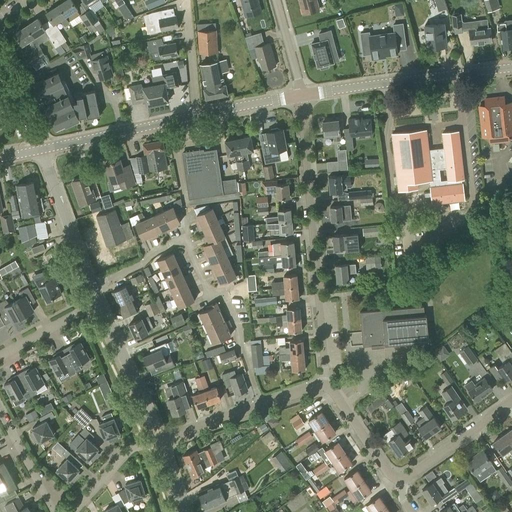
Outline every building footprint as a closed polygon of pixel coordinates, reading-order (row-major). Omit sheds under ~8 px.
[(69,21),(80,14),(76,9),(77,8),(71,0),(65,0),(58,5),(69,21)] [(242,0),(245,9),(244,9),(246,16),(261,12),(257,0),(242,0)] [(299,0),(303,14),(319,9),(316,0),(299,0)] [(444,0),(434,0),(438,11),(447,8),(444,0)] [(484,0),(487,12),(495,10),(492,0),(484,0)] [(394,4),(395,12),(399,16),(404,15),(403,2),(394,4)] [(134,17),(124,3),(119,6),(118,7),(127,20),(134,17)] [(70,23),(69,21),(58,5),(46,13),(54,25),(60,21),(59,20),(60,19),(65,26),(70,23)] [(85,12),(93,23),(99,19),(91,8),(85,12)] [(148,14),(150,25),(147,25),(148,34),(156,32),(179,27),(176,15),(163,18),(162,10),(152,12),(148,14)] [(87,27),(93,23),(85,12),(79,15),(87,27)] [(489,28),(487,19),(463,22),(463,21),(462,14),(453,15),(454,28),(462,27),(462,30),(467,29),(468,36),(470,36),(471,44),(492,41),(490,28),(489,28)] [(26,26),(34,37),(40,33),(41,35),(46,31),(38,18),(26,26)] [(343,18),(336,20),(339,28),(345,26),(343,18)] [(511,19),(505,21),(505,22),(497,23),(497,30),(500,30),(502,47),(511,45),(511,19)] [(427,49),(446,46),(443,23),(425,25),(427,49)] [(404,39),(402,24),(393,25),(394,32),(369,35),(369,33),(361,34),(364,55),(371,53),(372,59),(381,58),(381,56),(398,54),(396,40),(404,39)] [(38,44),(34,37),(26,26),(15,33),(22,45),(23,44),(24,46),(29,42),(35,52),(30,56),(34,63),(45,55),(38,44)] [(113,27),(107,30),(110,36),(116,33),(113,27)] [(199,54),(218,52),(216,29),(197,30),(199,54)] [(54,33),(61,44),(65,41),(66,40),(59,30),(54,33)] [(330,30),(319,33),(321,41),(311,43),(318,67),(320,66),(321,69),(328,67),(327,64),(333,62),(331,54),(337,53),(330,30)] [(264,44),(261,32),(245,37),(248,49),(252,59),(258,57),(259,62),(260,61),(262,69),(276,66),(269,43),(264,44)] [(40,33),(34,37),(38,44),(44,40),(41,35),(40,33)] [(56,47),(61,44),(54,33),(48,37),(55,48),(56,47)] [(88,40),(85,34),(79,38),(83,43),(88,40)] [(163,45),(162,38),(147,41),(149,53),(151,53),(152,60),(161,59),(178,55),(176,43),(163,45)] [(65,41),(61,44),(66,52),(70,49),(68,47),(69,47),(65,41)] [(79,47),(71,50),(77,60),(91,55),(90,51),(92,51),(89,42),(79,45),(79,47)] [(61,55),(66,52),(61,44),(56,47),(61,55)] [(112,75),(106,56),(91,60),(93,67),(95,72),(98,71),(100,78),(112,75)] [(224,84),(220,61),(213,62),(200,65),(205,88),(204,88),(206,99),(228,94),(225,84),(224,84)] [(157,103),(168,101),(166,88),(178,86),(176,72),(162,75),(162,74),(152,77),(154,85),(157,103)] [(73,109),(57,73),(34,83),(53,125),(63,123),(64,125),(77,119),(76,117),(85,115),(85,118),(98,116),(94,91),(81,93),(81,96),(75,97),(77,107),(73,109)] [(157,103),(154,85),(143,87),(143,88),(141,88),(140,84),(129,87),(133,104),(146,101),(147,105),(157,103)] [(498,103),(498,98),(485,99),(485,105),(479,106),(483,137),(489,136),(490,142),(503,140),(502,135),(504,131),(508,134),(511,133),(511,115),(510,102),(498,103)] [(348,119),(350,135),(345,135),(347,150),(353,149),(352,135),(372,133),(370,119),(360,120),(359,118),(348,119)] [(340,140),(339,134),(340,134),(338,120),(322,122),(324,138),(334,137),(334,140),(340,140)] [(279,129),(277,128),(271,129),(269,131),(266,132),(268,143),(262,144),(265,163),(280,160),(278,150),(286,149),(282,129),(279,129)] [(464,179),(458,130),(442,132),(444,148),(428,149),(426,129),(392,133),(395,160),(394,160),(394,165),(396,165),(398,184),(399,191),(409,190),(408,183),(430,181),(431,187),(430,187),(432,202),(465,199),(463,183),(462,183),(461,180),(464,179)] [(237,138),(244,169),(250,168),(247,151),(253,150),(250,136),(237,138)] [(238,170),(244,169),(237,138),(225,141),(228,155),(234,154),(238,170)] [(167,167),(164,149),(162,140),(143,144),(145,153),(146,153),(146,155),(137,157),(139,172),(167,167)] [(221,180),(217,148),(182,153),(190,206),(239,198),(236,178),(221,180)] [(365,167),(380,166),(379,158),(365,159),(365,167)] [(125,175),(120,159),(105,164),(111,183),(120,180),(122,188),(135,184),(131,173),(125,175)] [(339,170),(347,169),(347,161),(339,161),(339,170)] [(265,178),(274,177),(272,165),(263,166),(265,178)] [(341,176),(341,174),(328,175),(329,185),(328,185),(328,191),(330,191),(330,193),(343,192),(342,185),(351,184),(350,175),(341,176)] [(72,182),(80,204),(95,199),(88,176),(72,182)] [(277,184),(277,180),(265,181),(262,182),(262,192),(275,191),(276,199),(290,197),(289,183),(277,184)] [(36,181),(16,185),(22,216),(42,212),(42,211),(44,210),(43,204),(41,204),(36,181)] [(370,192),(370,190),(348,192),(349,199),(371,197),(371,196),(374,196),(374,192),(370,192)] [(257,207),(268,206),(267,196),(256,197),(257,207)] [(111,200),(103,202),(105,208),(113,206),(111,200)] [(498,200),(486,201),(488,215),(500,214),(498,200)] [(99,201),(90,204),(93,212),(102,209),(99,201)] [(331,221),(343,220),(352,220),(350,205),(341,205),(330,206),(331,221)] [(164,210),(172,229),(175,228),(175,227),(175,224),(180,222),(173,206),(164,210)] [(201,224),(217,217),(212,207),(197,214),(199,219),(198,222),(196,222),(198,225),(201,224)] [(279,222),(292,220),(291,208),(278,209),(278,216),(266,217),(266,223),(279,222)] [(17,210),(11,211),(12,213),(13,219),(19,217),(18,210),(17,210)] [(169,231),(172,229),(164,210),(154,215),(161,230),(166,228),(168,230),(169,231)] [(153,238),(145,219),(142,212),(138,214),(141,221),(135,223),(142,239),(147,237),(150,238),(150,239),(153,238)] [(4,232),(15,230),(12,213),(0,215),(4,232)] [(157,232),(161,230),(154,215),(145,219),(153,238),(157,236),(156,235),(157,232)] [(104,216),(84,223),(89,237),(109,230),(104,216)] [(205,233),(221,226),(217,217),(201,224),(198,225),(199,229),(200,228),(203,229),(205,233)] [(279,222),(266,223),(267,229),(273,229),(274,234),(293,233),(292,220),(279,222)] [(45,221),(34,223),(37,235),(37,239),(48,237),(45,221)] [(37,235),(34,223),(18,227),(22,242),(24,242),(37,235)] [(219,238),(220,238),(225,236),(221,226),(205,233),(207,238),(206,240),(205,241),(206,244),(204,245),(209,243),(219,238)] [(363,236),(375,234),(374,227),(363,228),(363,236)] [(109,230),(89,237),(94,251),(114,244),(109,230)] [(355,247),(354,234),(345,235),(345,234),(333,235),(334,249),(355,247)] [(26,247),(37,242),(34,237),(24,242),(26,247)] [(224,248),(220,238),(219,238),(209,243),(204,245),(206,250),(205,252),(203,253),(205,256),(213,252),(224,248)] [(253,249),(263,248),(262,240),(252,241),(253,249)] [(273,255),(295,253),(294,241),(281,242),(272,243),(273,255)] [(34,253),(45,249),(43,244),(32,248),(34,253)] [(114,244),(94,251),(100,265),(119,257),(114,244)] [(217,262),(228,257),(224,248),(213,252),(205,256),(206,259),(207,259),(210,259),(212,264),(217,262)] [(427,250),(417,251),(418,259),(428,258),(427,250)] [(162,269),(180,261),(179,258),(178,258),(175,257),(173,253),(158,260),(162,269)] [(266,256),(267,256),(267,261),(277,260),(277,261),(282,260),(283,266),(296,265),(295,253),(273,255),(269,255),(266,256)] [(367,277),(376,276),(374,256),(365,257),(367,277)] [(221,271),(232,267),(228,257),(217,262),(212,264),(214,268),(213,271),(212,271),(213,275),(221,271)] [(166,278),(182,271),(180,267),(181,265),(182,264),(180,261),(162,269),(166,278)] [(264,272),(274,271),(274,264),(264,265),(264,272)] [(356,272),(355,264),(347,265),(347,264),(335,265),(337,282),(349,281),(348,273),(356,272)] [(147,276),(152,274),(148,267),(143,269),(147,276)] [(221,271),(213,275),(214,278),(216,277),(219,278),(221,283),(231,278),(233,282),(240,279),(238,274),(236,275),(232,267),(221,271)] [(170,288),(189,279),(187,276),(186,277),(184,276),(182,271),(166,278),(170,288)] [(132,285),(143,280),(141,274),(130,279),(132,285)] [(248,291),(257,290),(255,274),(247,275),(248,291)] [(272,288),(298,286),(297,274),(284,275),(284,281),(271,282),(272,288)] [(48,303),(54,300),(53,297),(61,294),(55,276),(46,280),(47,282),(39,287),(48,303)] [(151,285),(156,283),(152,276),(148,278),(151,285)] [(174,297),(193,289),(193,288),(190,290),(188,285),(189,283),(190,283),(189,279),(170,288),(174,297)] [(156,283),(151,285),(155,293),(159,291),(156,283)] [(134,297),(138,296),(136,291),(132,293),(129,285),(112,292),(118,305),(134,297)] [(298,286),(272,288),(272,295),(285,294),(286,299),(299,298),(298,286)] [(15,301),(24,318),(29,316),(28,314),(34,311),(28,300),(34,298),(28,287),(18,292),(20,298),(15,301)] [(193,289),(174,297),(179,306),(194,299),(192,295),(193,292),(194,292),(193,289)] [(266,305),(277,303),(276,296),(265,297),(266,305)] [(139,308),(134,297),(118,305),(123,315),(139,308)] [(24,318),(15,301),(9,304),(5,299),(0,302),(0,311),(2,315),(7,312),(13,322),(18,319),(20,320),(24,318)] [(147,311),(157,306),(155,300),(144,305),(147,311)] [(201,323),(222,314),(217,302),(206,307),(207,309),(197,313),(201,323)] [(500,303),(491,309),(495,315),(504,309),(500,303)] [(157,306),(147,311),(149,316),(160,312),(157,306)] [(425,315),(424,306),(360,312),(363,346),(372,345),(372,348),(385,347),(385,344),(429,340),(427,314),(425,315)] [(276,321),(301,319),(300,307),(287,308),(287,314),(282,315),(282,316),(276,317),(276,321)] [(175,326),(186,321),(182,313),(171,318),(175,326)] [(206,334),(227,324),(222,314),(201,323),(206,334)] [(135,337),(148,332),(154,329),(148,316),(129,324),(135,337)] [(301,319),(276,321),(277,326),(283,325),(283,327),(288,326),(289,332),(302,331),(301,319)] [(185,334),(193,331),(190,324),(183,326),(185,334)] [(227,324),(206,334),(210,344),(231,334),(227,324)] [(351,344),(361,344),(361,331),(350,332),(351,344)] [(279,354),(304,352),(303,340),(290,341),(290,347),(285,348),(285,347),(279,347),(279,354)] [(174,365),(169,353),(165,342),(150,349),(152,353),(144,356),(149,368),(161,363),(163,370),(174,365)] [(511,377),(511,366),(508,361),(511,359),(508,355),(511,352),(505,342),(494,350),(504,364),(498,368),(495,364),(490,368),(497,378),(502,375),(506,381),(511,377)] [(64,349),(76,372),(82,368),(79,364),(89,358),(81,343),(73,347),(72,345),(64,349)] [(252,357),(262,355),(261,343),(251,344),(252,357)] [(207,357),(225,351),(223,345),(205,351),(207,357)] [(442,346),(441,345),(434,350),(435,351),(434,352),(441,361),(450,354),(443,345),(442,346)] [(468,365),(478,359),(468,345),(459,352),(468,365)] [(222,363),(237,358),(234,348),(219,354),(222,363)] [(70,375),(76,372),(64,349),(56,353),(57,356),(49,360),(58,376),(68,370),(70,375)] [(304,352),(279,354),(280,361),(291,360),(292,370),(298,370),(298,371),(300,371),(300,370),(305,369),(304,352)] [(262,355),(252,357),(253,367),(263,366),(262,355)] [(205,371),(213,368),(209,358),(202,361),(205,371)] [(19,374),(31,396),(47,388),(36,367),(28,371),(27,369),(19,374)] [(236,375),(234,370),(222,374),(226,387),(232,385),(235,394),(248,390),(242,373),(236,375)] [(447,384),(453,380),(446,370),(440,374),(447,384)] [(25,399),(31,396),(19,374),(11,378),(12,380),(4,385),(13,400),(23,395),(25,399)] [(200,377),(209,403),(221,399),(217,387),(210,389),(205,375),(200,377)] [(197,407),(209,403),(200,377),(195,379),(200,392),(193,395),(197,407)] [(493,389),(485,378),(475,385),(472,380),(464,385),(475,401),(477,400),(478,401),(486,395),(485,394),(493,389)] [(107,381),(99,384),(101,390),(109,386),(107,381)] [(186,409),(192,406),(183,381),(171,386),(174,396),(168,399),(169,402),(167,402),(169,409),(171,409),(173,415),(174,414),(175,416),(185,413),(185,411),(186,410),(186,409)] [(87,390),(92,387),(89,382),(84,384),(87,390)] [(452,419),(466,409),(451,386),(442,393),(448,403),(443,406),(452,419)] [(70,393),(61,398),(64,403),(73,399),(70,393)] [(383,394),(382,393),(373,401),(374,402),(367,407),(371,412),(387,399),(383,394)] [(51,410),(48,404),(39,408),(42,414),(51,410)] [(426,437),(441,427),(426,406),(418,411),(423,417),(415,422),(426,437)] [(84,427),(93,419),(81,408),(73,416),(84,427)] [(39,416),(35,409),(25,414),(29,422),(39,416)] [(408,425),(414,420),(407,410),(401,414),(408,425)] [(40,442),(54,434),(47,421),(55,417),(52,411),(39,418),(42,423),(32,428),(34,431),(30,433),(34,441),(38,439),(40,442)] [(315,431),(329,421),(322,411),(308,420),(315,431)] [(266,422),(267,421),(275,415),(273,413),(262,416),(266,422)] [(296,429),(305,423),(301,417),(293,423),(296,429)] [(118,438),(116,434),(120,432),(114,418),(99,424),(105,438),(108,437),(110,441),(118,438)] [(329,421),(315,431),(322,441),(336,432),(329,421)] [(404,441),(402,438),(408,433),(400,422),(391,428),(396,435),(388,441),(399,456),(409,449),(415,445),(410,438),(404,441)] [(268,429),(264,423),(259,426),(263,432),(268,429)] [(96,451),(98,448),(90,440),(94,436),(85,427),(72,441),(69,445),(75,450),(76,449),(87,460),(90,457),(93,460),(99,454),(96,451)] [(265,444),(275,437),(270,431),(261,438),(265,444)] [(302,435),(306,441),(313,437),(309,431),(302,435)] [(511,443),(505,434),(493,442),(502,454),(508,450),(511,455),(511,443)] [(297,447),(306,441),(302,435),(296,439),(298,443),(295,445),(297,447)] [(62,453),(66,449),(58,441),(52,447),(60,455),(62,453)] [(214,454),(215,454),(219,452),(222,451),(217,441),(210,444),(211,447),(198,453),(196,450),(183,455),(187,466),(214,454)] [(332,461),(345,452),(338,441),(325,450),(332,461)] [(309,455),(319,448),(315,442),(305,449),(309,455)] [(74,481),(80,475),(77,471),(79,469),(71,461),(75,457),(66,449),(62,453),(67,458),(57,470),(68,481),(70,478),(74,481)] [(486,477),(496,470),(482,450),(477,454),(478,456),(467,463),(475,475),(482,470),(486,477)] [(345,452),(332,461),(339,471),(352,462),(345,452)] [(192,477),(205,471),(204,468),(218,462),(215,454),(214,454),(187,466),(192,477)] [(286,457),(276,464),(281,471),(291,464),(286,457)] [(300,461),(295,465),(305,477),(310,474),(300,461)] [(319,465),(323,471),(329,467),(325,461),(319,465)] [(0,479),(10,475),(5,466),(2,468),(0,463),(0,479)] [(316,476),(323,471),(319,465),(312,470),(316,476)] [(508,487),(511,484),(511,481),(502,466),(496,470),(507,486),(508,487)] [(236,469),(226,473),(228,479),(238,475),(236,469)] [(351,489),(364,480),(357,470),(344,479),(351,489)] [(424,475),(428,481),(436,476),(432,470),(424,475)] [(465,477),(462,473),(453,480),(456,484),(465,477)] [(17,489),(14,483),(10,475),(0,479),(0,502),(5,500),(16,494),(15,490),(17,489)] [(311,476),(307,479),(317,491),(320,489),(311,476)] [(202,500),(241,483),(239,477),(219,484),(199,492),(202,500)] [(444,482),(441,477),(422,490),(431,503),(440,498),(443,502),(458,493),(454,487),(448,491),(443,483),(444,482)] [(144,500),(142,495),(145,495),(140,480),(125,484),(127,488),(119,492),(124,503),(130,500),(130,499),(133,498),(134,503),(144,500)] [(364,480),(351,489),(358,499),(371,490),(364,480)] [(241,483),(202,500),(206,508),(226,500),(225,498),(244,490),(241,483)] [(475,502),(482,498),(472,483),(466,487),(475,502)] [(338,494),(342,499),(348,495),(344,489),(338,494)] [(5,500),(0,502),(0,509),(2,511),(1,511),(30,511),(29,510),(26,511),(24,508),(17,494),(5,501),(5,500)] [(336,504),(342,499),(338,494),(332,498),(336,504)] [(370,511),(377,511),(386,506),(380,496),(366,505),(370,511)] [(322,501),(326,506),(331,502),(328,497),(322,501)] [(462,511),(467,509),(463,504),(458,508),(454,503),(440,511),(462,511)]
